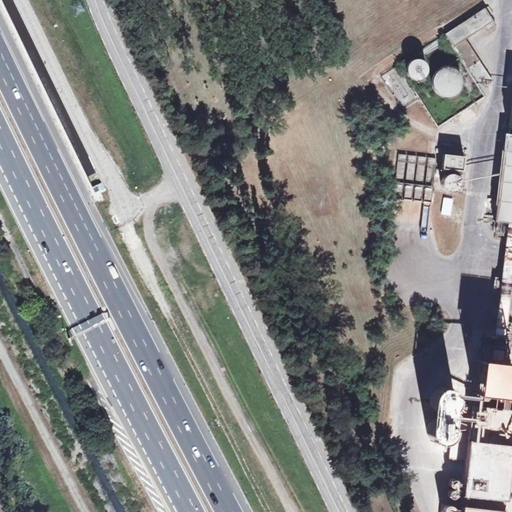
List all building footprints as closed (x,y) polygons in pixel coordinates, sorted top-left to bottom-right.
[(485,28),(494,22),(486,9),(446,34),(483,92),(485,90),(491,80),(465,40),(485,28)] [(497,26),(494,22),(485,28),(488,32),(497,26)] [(422,60),(420,59),(417,59),(415,59),(410,61),(407,66),(407,68),(407,71),(408,73),(409,75),(413,78),(416,79),(418,79),(423,77),(426,73),(427,71),(427,68),(426,63),(422,60)] [(433,77),(432,82),(432,84),(434,89),(437,93),(442,96),(448,96),(452,95),(457,92),(460,87),(460,81),(459,75),(455,71),(450,68),(445,68),(439,69),(436,72),(433,77)] [(511,97),(508,134),(503,133),(494,221),(511,222),(511,97)] [(472,105),(453,117),(456,122),(461,119),(464,123),(477,114),(472,105)] [(406,155),(397,154),(392,198),(401,199),(406,155)] [(464,156),(443,154),(441,169),(462,171),(464,156)] [(416,156),(408,155),(402,199),(411,200),(416,156)] [(426,157),(417,156),(412,201),(420,202),(426,157)] [(435,158),(427,157),(422,202),(430,203),(435,158)] [(445,175),(442,178),(441,178),(441,181),(441,185),(442,188),(445,191),(449,192),(452,192),(455,191),(458,188),(459,184),(459,180),(457,177),(454,175),(452,174),(448,174),(445,175)] [(166,231),(158,237),(162,243),(170,237),(166,231)] [(508,303),(511,290),(511,287),(504,285),(500,301),(508,303)] [(478,360),(474,394),(508,399),(511,364),(509,364),(511,346),(482,343),(480,360),(478,360)] [(451,408),(451,407),(453,404),(454,401),(454,399),(454,395),(452,392),(450,390),(448,389),(445,388),(442,388),(438,388),(435,390),(433,393),(432,395),(431,398),(431,401),(432,405),(433,406),(434,407),(434,408),(435,409),(436,409),(437,410),(438,411),(440,411),(441,411),(442,411),(443,411),(444,411),(445,411),(447,411),(448,410),(449,410),(450,409),(451,408)] [(432,405),(430,422),(431,421),(432,421),(433,420),(434,419),(435,419),(436,419),(438,419),(439,419),(440,419),(441,419),(442,419),(443,420),(444,420),(445,421),(446,421),(447,422),(448,423),(449,424),(449,425),(451,408),(450,409),(449,410),(448,410),(447,411),(445,411),(444,411),(443,411),(442,411),(441,411),(440,411),(438,411),(437,410),(436,409),(435,409),(434,408),(434,407),(433,406),(432,405)] [(503,511),(508,466),(511,434),(511,414),(454,408),(448,458),(465,460),(458,511),(503,511)] [(431,421),(430,422),(428,425),(427,428),(427,432),(427,434),(429,437),(431,440),(433,441),(437,442),(439,442),(443,442),(446,440),(448,438),(450,434),(451,431),(450,428),(449,425),(449,424),(448,423),(447,422),(446,421),(445,421),(444,420),(443,420),(442,419),(441,419),(440,419),(439,419),(438,419),(436,419),(435,419),(434,419),(433,420),(432,421),(431,421)] [(448,484),(448,486),(449,489),(452,491),(455,490),(457,488),(458,486),(457,485),(456,483),(455,482),(453,481),(451,482),(450,483),(448,484)] [(450,492),(448,494),(447,494),(447,496),(447,498),(449,500),(450,500),(453,500),(455,500),(456,498),(456,496),(456,495),(455,493),(453,492),(452,492),(450,492)]
